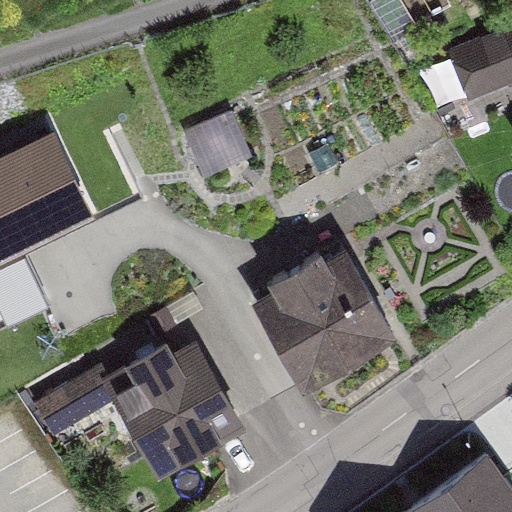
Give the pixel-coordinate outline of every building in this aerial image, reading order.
[(511,35),(506,22),(449,48),(471,97),(511,78),(511,35)] [(0,253),(101,208),(62,121),(0,148),(0,253)] [(274,282),(253,294),(304,380),(399,324),(348,238),(329,250),(323,241),(269,273),(274,282)] [(168,333),(128,355),(135,367),(111,381),(159,466),(248,416),(200,332),(175,345),(168,333)] [(511,511),(511,495),(489,457),(396,511),(511,511)]
